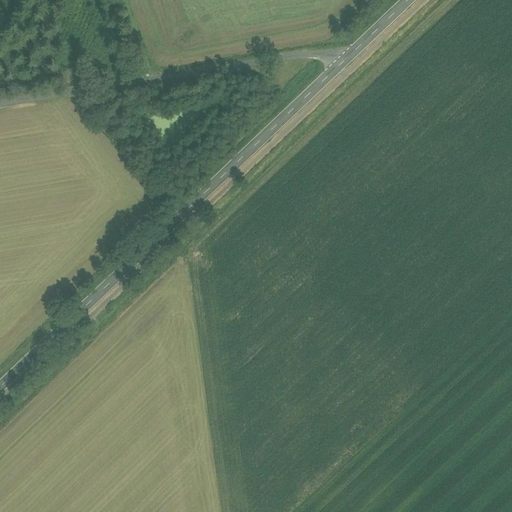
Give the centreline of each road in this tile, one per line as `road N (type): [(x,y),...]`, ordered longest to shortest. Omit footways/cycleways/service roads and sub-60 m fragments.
road 1 (tertiary): [(334,64),(0,383)]
road 2 (unclassified): [(334,64),(316,55),(0,103)]
